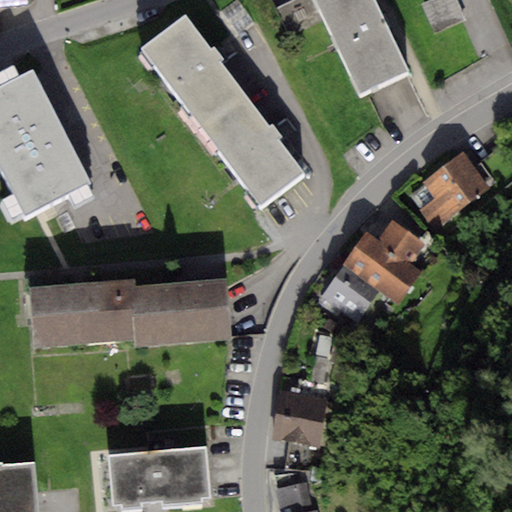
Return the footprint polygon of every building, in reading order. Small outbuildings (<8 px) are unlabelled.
[(0,0),(0,8),(26,6),(24,0),(0,0)] [(325,22),(314,0),(294,0),(276,9),(290,38),(325,22)] [(374,0),(314,0),(325,22),(358,93),(407,70),(374,0)] [(455,0),(432,0),(421,5),(432,34),(464,21),(455,0)] [(197,122),(241,89),(221,62),(224,59),(214,46),(210,49),(185,15),(141,47),(197,122)] [(32,69),(0,85),(0,172),(23,217),(90,183),(32,69)] [(241,89),(197,122),(259,205),(304,171),(279,139),(283,136),(272,122),(269,124),(241,89)] [(511,143),(510,140),(480,161),(497,186),(511,175),(511,143)] [(436,197),(419,210),(436,232),(492,190),(463,152),(424,182),(436,197)] [(378,239),(366,231),(320,298),(358,325),(379,295),(398,308),(422,273),(410,264),(424,244),(391,221),(378,239)] [(136,340),(131,287),(131,281),(28,289),(33,348),(136,340)] [(222,281),(131,287),(136,340),(136,345),(227,338),(222,281)] [(295,394),(279,391),(270,438),(290,441),(315,446),(320,447),(332,386),(298,379),(295,394)] [(315,446),(290,441),(285,470),(310,474),(315,446)] [(157,451),(108,454),(112,505),(120,504),(120,509),(142,507),(141,503),(161,501),(162,505),(202,502),(202,498),(209,497),(205,447),(157,451)] [(0,511),(38,511),(34,463),(2,466),(1,463),(0,463),(0,511)] [(317,511),(311,482),(274,490),(278,511),(317,511)]
